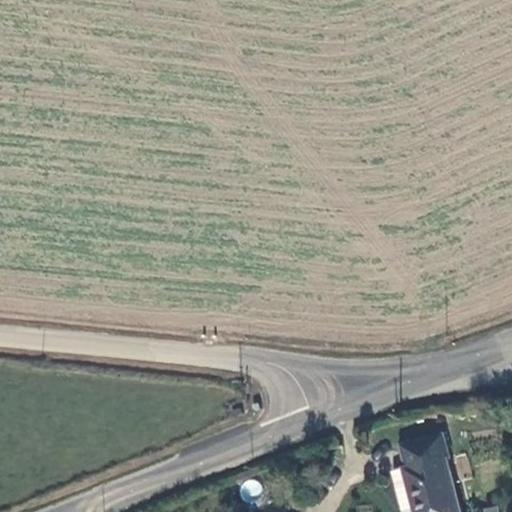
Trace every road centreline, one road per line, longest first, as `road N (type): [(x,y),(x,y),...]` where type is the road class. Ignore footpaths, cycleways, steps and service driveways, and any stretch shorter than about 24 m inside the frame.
road 1 (unclassified): [(352,403),(325,379),(263,359),(0,335)]
road 2 (tertiary): [(82,511),(352,403)]
road 3 (tertiary): [(352,403),(511,338)]
